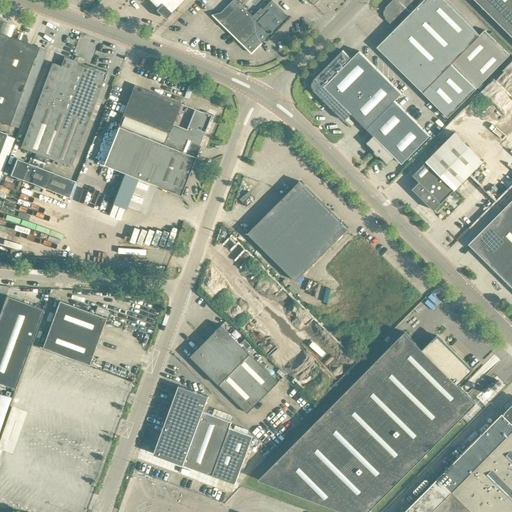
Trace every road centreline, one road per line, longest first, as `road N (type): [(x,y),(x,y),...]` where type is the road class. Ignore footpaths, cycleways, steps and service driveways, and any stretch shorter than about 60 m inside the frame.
road 1 (secondary): [(511,334),(261,93)]
road 2 (secondary): [(261,93),(22,0)]
road 3 (unclassified): [(101,511),(185,287)]
road 4 (unclassified): [(185,287),(261,93)]
road 5 (unclassified): [(185,287),(0,273)]
road 6 (unclassified): [(261,93),(360,0)]
